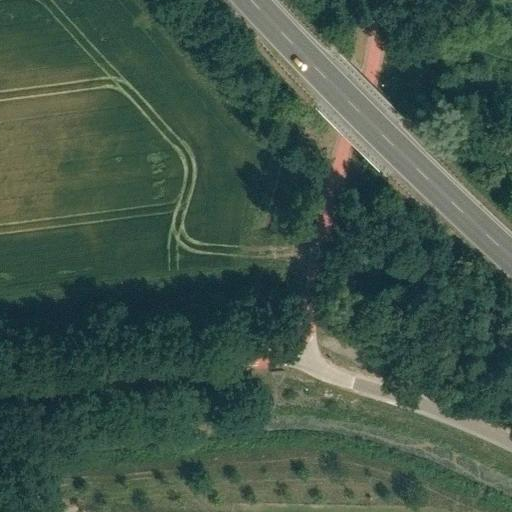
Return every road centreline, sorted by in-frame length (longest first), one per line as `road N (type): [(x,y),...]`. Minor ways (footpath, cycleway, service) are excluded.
road 1 (residential): [(299,364),(325,221),(373,73),(382,0)]
road 2 (primary): [(253,0),(387,141),(511,251)]
road 3 (residential): [(299,364),(210,355),(0,377)]
road 4 (residential): [(511,440),(406,393),(299,364)]
